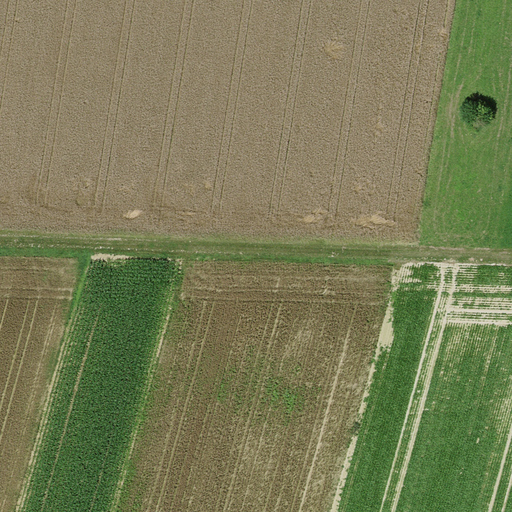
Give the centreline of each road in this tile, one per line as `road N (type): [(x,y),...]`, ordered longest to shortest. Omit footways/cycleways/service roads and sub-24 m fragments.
road 1 (track): [(0,260),(511,272)]
road 2 (track): [(138,511),(210,268)]
